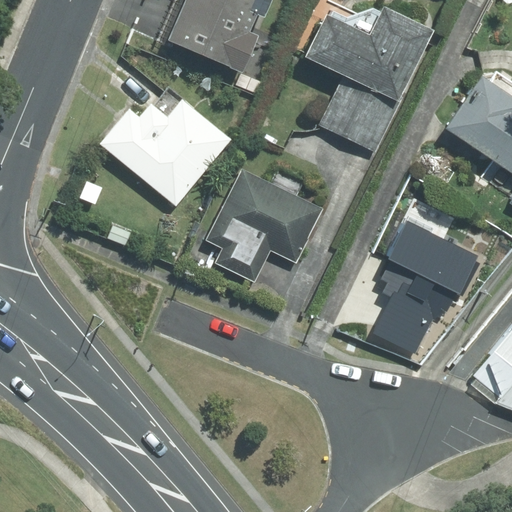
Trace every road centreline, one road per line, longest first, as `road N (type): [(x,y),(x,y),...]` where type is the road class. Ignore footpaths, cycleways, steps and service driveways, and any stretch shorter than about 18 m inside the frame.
road 1 (primary): [(185,511),(99,419),(0,335)]
road 2 (residential): [(68,0),(0,167)]
